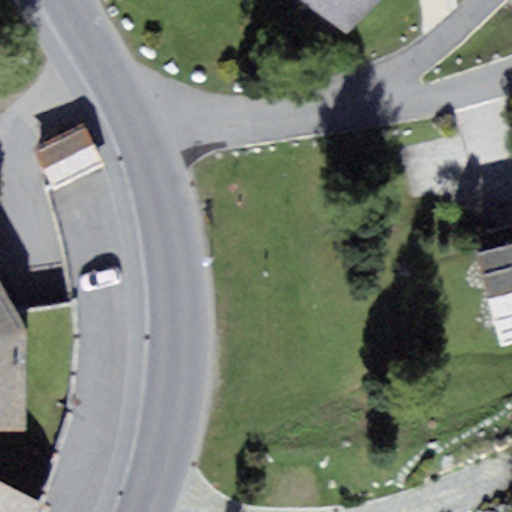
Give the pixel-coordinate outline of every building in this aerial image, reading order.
[(382,0),(301,0),(348,37),(382,0)] [(88,136),(40,161),(56,191),(104,165),(88,136)] [(511,248),(496,253),(511,311),(511,248)] [(0,259),(0,325),(28,310),(0,259)] [(0,511),(65,511),(67,510),(0,474),(0,511)]
